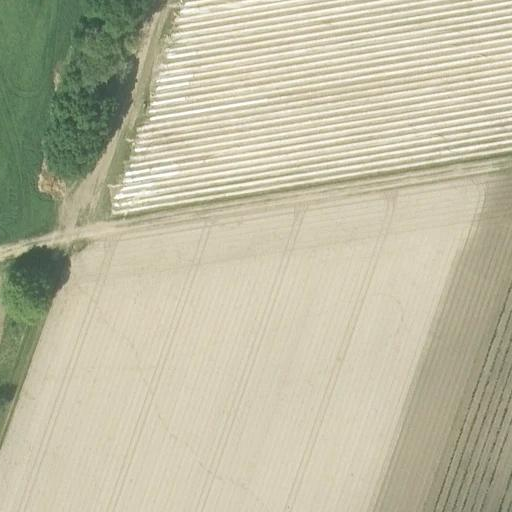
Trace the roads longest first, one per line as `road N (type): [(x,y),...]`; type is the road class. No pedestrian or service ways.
road 1 (track): [(62,235),(511,161)]
road 2 (track): [(145,0),(62,235)]
road 3 (track): [(62,235),(0,416)]
